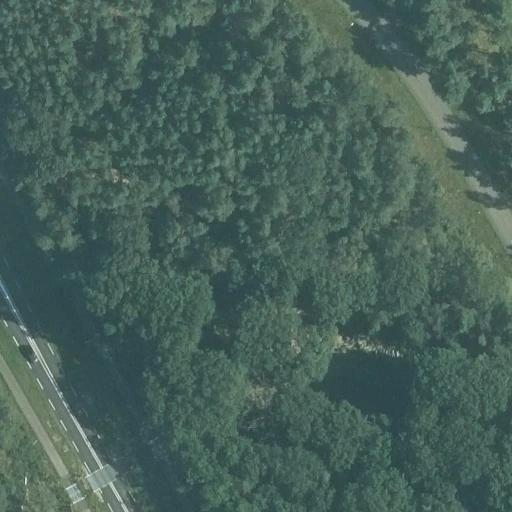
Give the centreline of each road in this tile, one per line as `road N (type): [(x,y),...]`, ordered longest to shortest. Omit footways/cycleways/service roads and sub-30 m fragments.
road 1 (unclassified): [(511,237),(420,84),(350,0)]
road 2 (primary): [(126,511),(0,285)]
